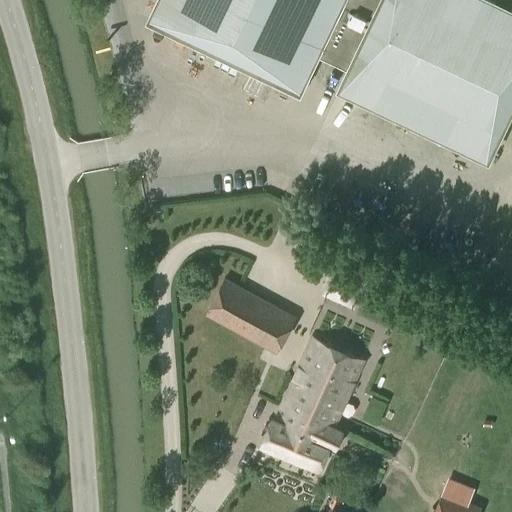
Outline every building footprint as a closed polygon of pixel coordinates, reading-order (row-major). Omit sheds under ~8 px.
[(511,9),(492,0),(160,0),(152,18),(299,87),(316,51),(350,68),(341,85),(488,155),(511,104),(511,9)] [(316,296),(351,310),(365,275),(330,261),(316,296)] [(277,353),(295,317),(223,279),(204,315),(277,353)] [(334,429),(334,428),(334,427),(364,360),(314,337),(312,341),(282,407),(334,429)] [(334,429),(282,407),(276,421),(273,420),(261,446),(321,469),(329,449),(337,452),(345,433),(334,428),(334,429)] [(434,511),(477,511),(480,508),(442,493),(434,511)]
